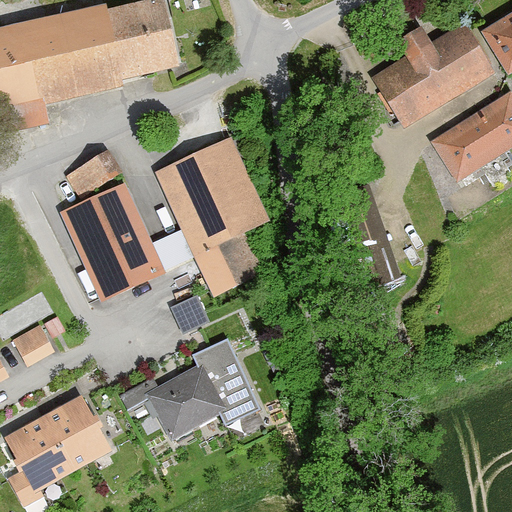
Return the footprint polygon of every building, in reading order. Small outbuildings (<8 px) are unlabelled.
[(101,12),(100,9),(0,27),(0,126),(42,118),(40,107),(118,93),(116,85),(164,76),(151,3),(101,12)] [(511,71),(511,15),(480,34),(504,76),(511,71)] [(399,130),(490,75),(461,26),(427,47),(415,28),(391,43),(401,59),(368,79),(399,130)] [(511,149),(511,102),(507,94),(427,144),(453,186),(511,149)] [(266,223),(227,140),(151,175),(177,232),(149,245),(122,186),(56,216),(97,305),(190,262),(209,301),(261,278),(241,235),(266,223)] [(118,177),(103,154),(62,179),(76,202),(118,177)] [(167,310),(181,336),(203,325),(190,298),(167,310)] [(9,345),(26,371),(52,353),(36,328),(9,345)] [(258,412),(221,342),(184,361),(189,370),(153,388),(149,379),(116,396),(124,412),(144,401),(165,443),(218,416),(225,429),(258,412)] [(107,456),(76,400),(0,441),(18,475),(5,482),(21,511),(42,500),(38,494),(107,456)]
